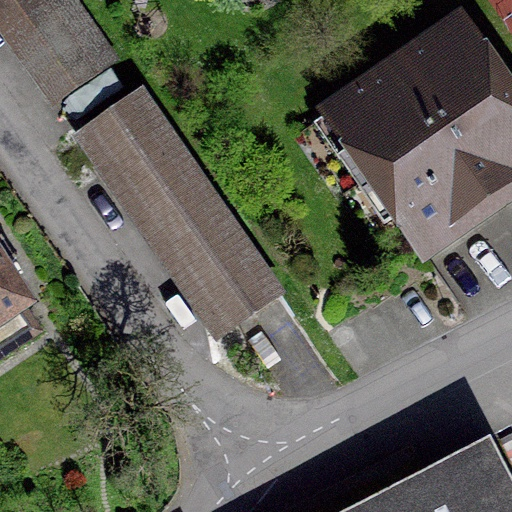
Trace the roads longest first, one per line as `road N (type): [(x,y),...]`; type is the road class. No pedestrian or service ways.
road 1 (residential): [(0,146),(245,491)]
road 2 (residential): [(245,491),(511,351)]
